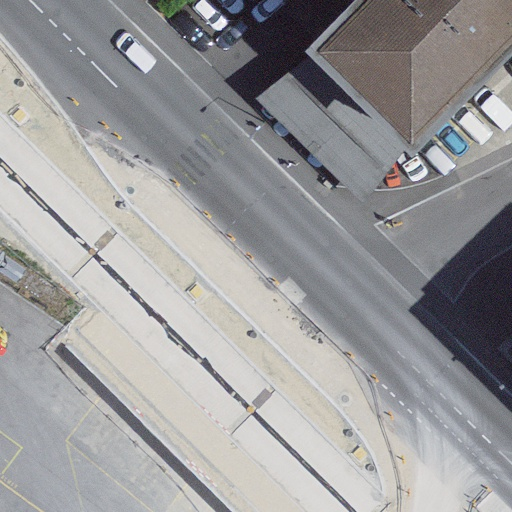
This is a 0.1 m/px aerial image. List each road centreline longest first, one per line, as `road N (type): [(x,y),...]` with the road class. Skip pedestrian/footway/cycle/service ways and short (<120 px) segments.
road 1 (secondary): [(368,334),(27,0)]
road 2 (secondary): [(511,479),(368,334)]
road 3 (residential): [(368,334),(437,249),(511,214)]
